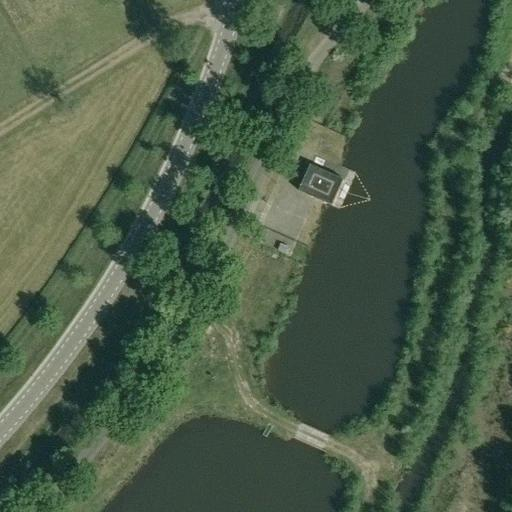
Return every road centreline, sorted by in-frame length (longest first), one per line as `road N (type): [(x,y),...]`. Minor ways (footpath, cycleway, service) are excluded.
road 1 (unclassified): [(38,511),(166,348),(224,247),(289,102),(366,0)]
road 2 (tertiary): [(0,433),(124,266),(198,114),(237,0)]
road 3 (track): [(191,306),(231,339),(260,411),(359,464),(368,511)]
road 4 (track): [(232,17),(165,25),(0,131)]
